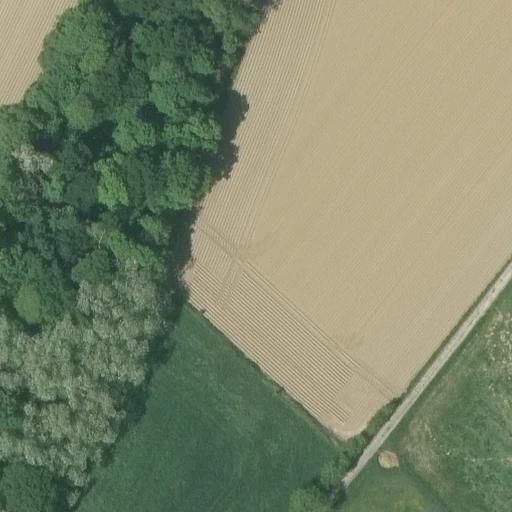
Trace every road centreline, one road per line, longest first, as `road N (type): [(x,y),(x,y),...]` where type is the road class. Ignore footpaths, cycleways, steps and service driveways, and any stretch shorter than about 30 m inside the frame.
road 1 (track): [(338,511),(511,294)]
road 2 (track): [(0,173),(83,0)]
